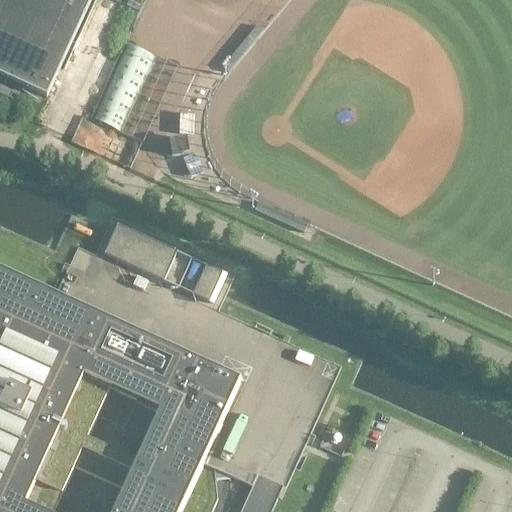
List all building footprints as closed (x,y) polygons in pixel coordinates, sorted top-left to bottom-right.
[(0,0),(0,95),(9,99),(11,94),(17,97),(21,87),(46,98),(91,0),(0,0)] [(126,45),(92,120),(120,133),(154,58),(126,45)] [(180,139),(168,141),(171,157),(183,155),(180,139)] [(177,253),(117,226),(104,255),(163,283),(177,253)] [(0,511),(181,511),(204,464),(213,469),(216,501),(210,511),(271,511),(277,500),(280,501),(294,471),(299,473),(306,457),(301,455),(340,369),(269,336),(272,331),(256,324),(254,329),(218,313),(95,256),(77,248),(69,267),(64,265),(60,274),(65,277),(62,283),(56,281),(49,298),(36,292),(39,286),(29,282),(27,286),(32,288),(31,290),(0,275),(0,511)] [(222,274),(206,266),(192,296),(209,304),(222,274)]
